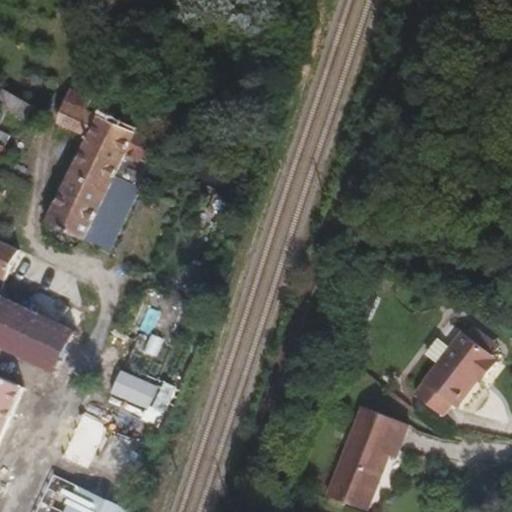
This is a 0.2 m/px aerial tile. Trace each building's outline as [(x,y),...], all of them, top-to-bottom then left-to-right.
[(9,136),(0,131),(0,122),(7,109),(39,124),(43,112),(1,85),(0,86),(0,145),(4,147),(9,136)] [(86,112),(94,97),(70,89),(66,104),(86,112)] [(135,197),(139,187),(115,176),(127,154),(156,166),(157,167),(161,143),(101,116),(99,120),(86,112),(66,104),(58,123),(89,140),(48,223),(84,240),(85,237),(109,249),(135,197)] [(146,185),(156,166),(127,154),(115,176),(139,187),(135,197),(139,198),(146,185)] [(146,201),(152,188),(146,185),(139,198),(146,201)] [(0,484),(63,351),(91,294),(89,284),(49,266),(0,240),(0,484)] [(454,411),(479,380),(483,382),(495,366),(492,364),(494,361),(462,336),(414,397),(441,419),(450,408),(454,411)] [(157,387),(121,370),(110,394),(147,410),(157,387)] [(388,454),(391,447),(398,450),(409,425),(364,406),(327,494),(365,509),(388,454)] [(395,457),(398,450),(391,447),(388,454),(395,457)] [(117,511),(119,508),(75,487),(63,511),(117,511)]
